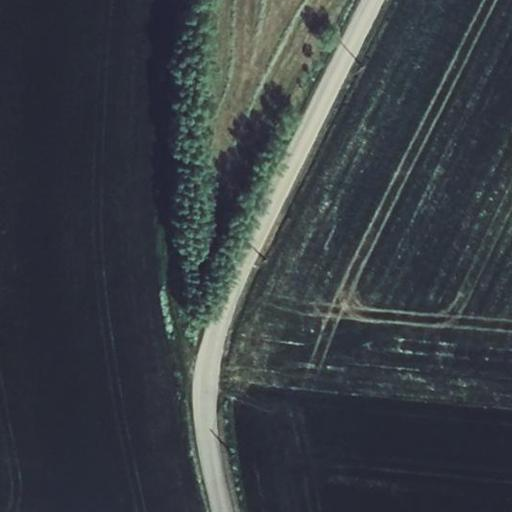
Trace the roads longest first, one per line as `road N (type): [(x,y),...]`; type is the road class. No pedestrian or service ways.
road 1 (unclassified): [(372,0),(242,255),(206,356),(201,417),(223,511)]
road 2 (track): [(164,0),(147,179),(151,245),(197,511)]
